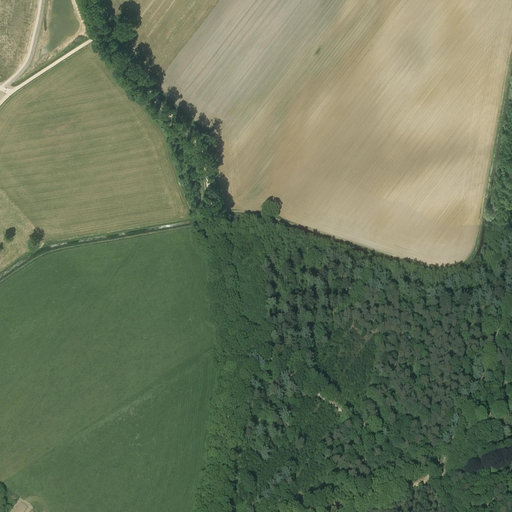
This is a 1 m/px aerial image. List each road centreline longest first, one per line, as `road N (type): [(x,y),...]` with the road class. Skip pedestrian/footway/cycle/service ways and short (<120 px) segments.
road 1 (track): [(212,215),(235,373),(212,511)]
road 2 (track): [(90,0),(102,33),(200,146),(212,215)]
road 3 (track): [(229,333),(437,479)]
road 4 (track): [(0,103),(102,33)]
